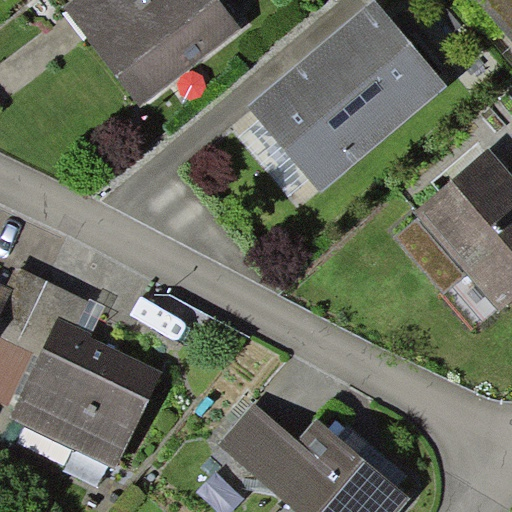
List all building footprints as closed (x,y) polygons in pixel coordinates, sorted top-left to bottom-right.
[(145,114),(255,30),(231,0),(72,0),(63,7),(145,114)] [(511,0),(492,0),(511,24),(511,0)] [(322,195),(445,94),(375,10),(252,111),(322,195)] [(511,188),(508,184),(485,160),(418,219),(504,316),(511,309),(511,188)] [(0,331),(16,295),(0,288),(0,331)] [(164,379),(59,334),(23,419),(127,464),(164,379)] [(297,511),(396,511),(404,503),(309,425),(296,440),(250,402),(215,445),(297,511)]
